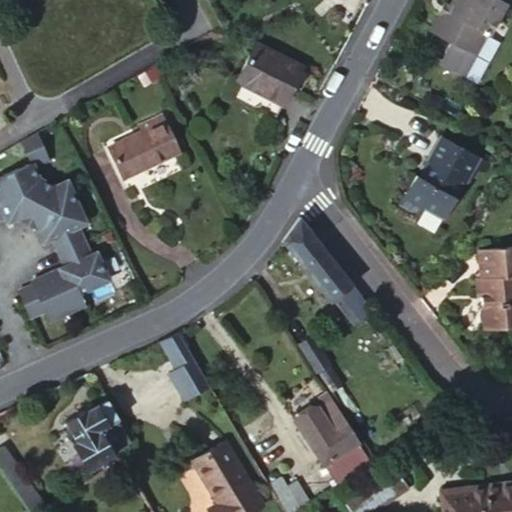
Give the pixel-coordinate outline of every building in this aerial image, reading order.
[(444,15),(439,13),(431,29),(453,41),(441,63),(463,74),(494,18),(496,19),(506,0),(452,0),(450,4),(444,15)] [(445,2),(439,13),(444,15),(450,4),(445,2)] [(255,43),(237,79),(281,103),(300,67),(255,43)] [(281,103),(237,79),(228,93),(274,117),(281,103)] [(177,151),(160,114),(139,125),(141,130),(107,146),(121,178),(177,151)] [(0,218),(4,217),(6,221),(14,218),(19,220),(41,180),(38,179),(33,166),(48,159),(36,131),(20,141),(30,163),(0,176),(0,218)] [(415,177),(399,205),(419,217),(423,209),(443,219),(455,199),(452,197),(460,182),(465,183),(478,159),(439,137),(425,163),(428,165),(421,179),(415,177)] [(54,187),(41,180),(19,220),(32,227),(54,187)] [(66,182),(54,187),(60,191),(69,187),(66,182)] [(17,292),(29,318),(44,312),(49,322),(86,305),(81,294),(109,280),(96,253),(91,256),(77,227),(85,223),(69,187),(60,191),(54,187),(32,227),(37,230),(43,242),(51,237),(64,266),(61,274),(49,278),(49,279),(42,276),(30,282),(31,285),(17,292)] [(312,236),(296,218),(281,241),(328,303),(331,300),(345,318),(358,307),(364,302),(312,236)] [(478,297),(482,296),(485,296),(486,304),(483,305),(483,308),(483,310),(480,314),(480,318),(481,323),(483,325),(485,327),(485,330),(511,328),(511,246),(479,250),(481,276),(477,277),(478,297)] [(358,307),(345,318),(351,327),(365,316),(358,307)] [(188,396),(207,387),(186,348),(189,347),(179,332),(158,343),(188,396)] [(311,339),(298,348),(312,369),(325,360),(311,339)] [(325,360),(312,369),(317,377),(330,367),(325,360)] [(335,486),(371,463),(325,395),(313,403),(316,409),(295,424),(335,486)] [(127,440),(104,399),(96,405),(93,404),(85,408),(84,407),(63,421),(74,440),(69,443),(86,470),(112,455),(110,450),(127,440)] [(291,418),(295,424),(316,409),(313,403),(291,418)] [(252,511),(262,506),(223,444),(191,464),(216,505),(209,510),(209,511),(252,511)] [(4,449),(0,451),(0,470),(13,490),(26,480),(4,449)] [(392,466),(340,501),(347,511),(372,511),(407,489),(392,466)] [(308,497),(293,470),(272,482),(287,509),(308,497)] [(26,480),(13,490),(27,511),(32,511),(43,505),(26,480)] [(511,511),(511,481),(439,490),(441,511),(511,511)]
